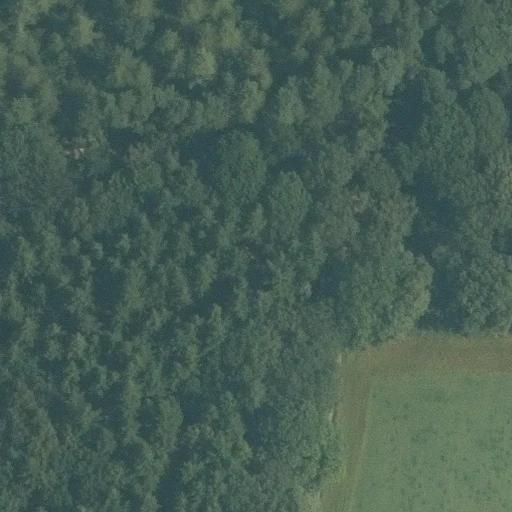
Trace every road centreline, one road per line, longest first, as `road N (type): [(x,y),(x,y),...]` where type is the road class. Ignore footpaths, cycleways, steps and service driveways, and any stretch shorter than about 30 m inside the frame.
road 1 (unknown): [(0,156),(360,145),(511,129)]
road 2 (track): [(311,511),(337,296)]
